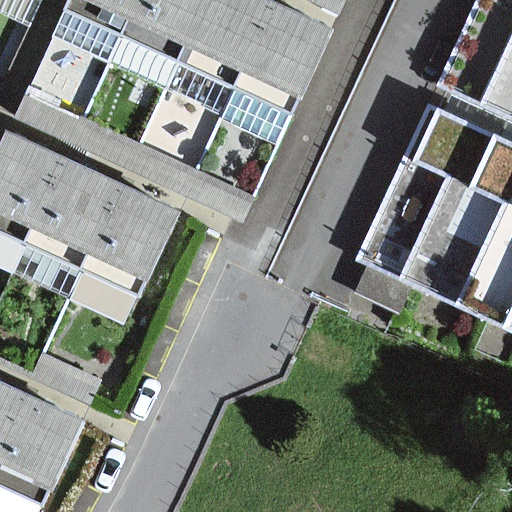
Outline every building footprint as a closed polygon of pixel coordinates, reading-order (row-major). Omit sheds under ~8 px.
[(159,0),(94,0),(89,12),(143,36),(159,0)] [(231,0),(159,0),(143,36),(202,63),(231,0)] [(300,0),(231,0),(202,63),(260,89),(300,0)] [(312,0),(300,0),(260,89),(316,114),(358,21),(312,0)] [(511,0),(486,0),(453,70),(500,92),(511,66),(511,0)] [(511,66),(500,92),(511,97),(511,66)] [(416,167),(378,248),(386,251),(369,286),(415,308),(432,273),(424,269),(474,165),(497,176),(511,145),(511,126),(448,97),(416,167)] [(94,155),(37,127),(0,201),(0,212),(53,238),(94,155)] [(511,145),(497,176),(474,165),(424,269),(432,273),(511,309),(511,145)] [(151,183),(94,155),(53,238),(110,266),(151,183)] [(208,211),(151,183),(110,266),(167,294),(208,211)] [(52,389),(0,363),(0,467),(11,473),(52,389)] [(110,417),(52,389),(11,473),(69,501),(110,417)]
